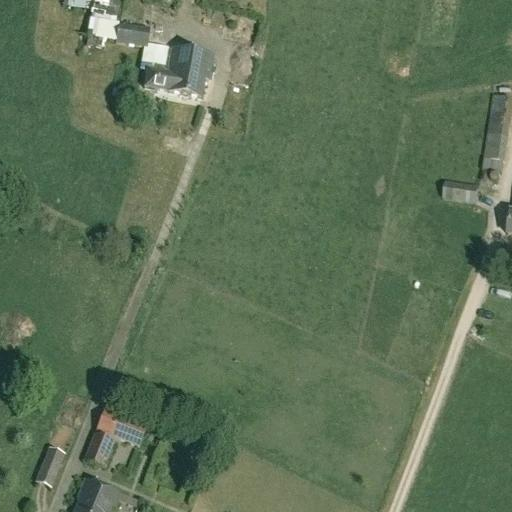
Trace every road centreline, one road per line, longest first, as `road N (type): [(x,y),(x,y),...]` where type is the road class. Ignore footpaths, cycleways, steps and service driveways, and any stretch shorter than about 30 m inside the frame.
road 1 (unknown): [(210,116),(53,511)]
road 2 (unknown): [(392,511),(489,246)]
